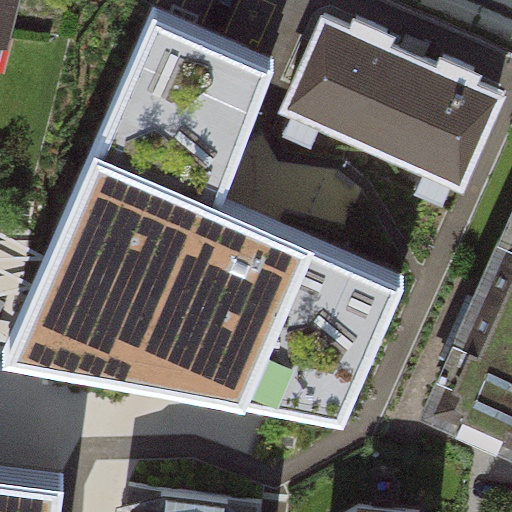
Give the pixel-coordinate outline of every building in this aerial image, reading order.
[(274,58),(156,8),(6,348),(345,410),(404,276),(221,197),(274,58)] [(287,105),(459,182),(500,91),(328,14),(287,105)] [(511,229),(435,402),(511,435),(511,229)] [(0,511),(55,511),(60,472),(0,464),(0,511)] [(121,511),(263,511),(265,501),(126,482),(121,511)] [(319,511),(413,511),(414,509),(321,497),(319,511)]
